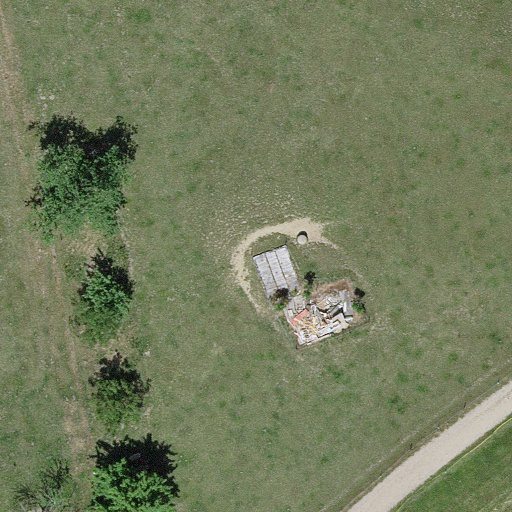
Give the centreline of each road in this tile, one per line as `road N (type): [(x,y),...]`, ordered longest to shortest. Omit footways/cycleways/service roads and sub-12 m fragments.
road 1 (track): [(95,511),(0,37)]
road 2 (track): [(378,511),(511,407)]
